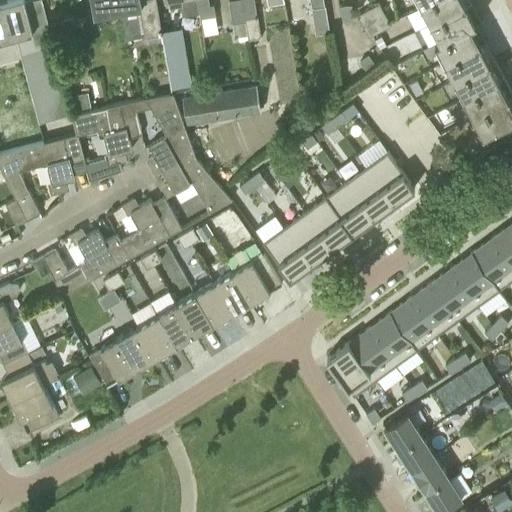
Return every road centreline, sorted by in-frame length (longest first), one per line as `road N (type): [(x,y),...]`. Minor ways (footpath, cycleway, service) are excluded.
road 1 (residential): [(10,491),(161,417),(288,336)]
road 2 (residential): [(288,336),(511,178)]
road 3 (residential): [(399,511),(288,336)]
road 4 (residential): [(142,174),(0,253)]
